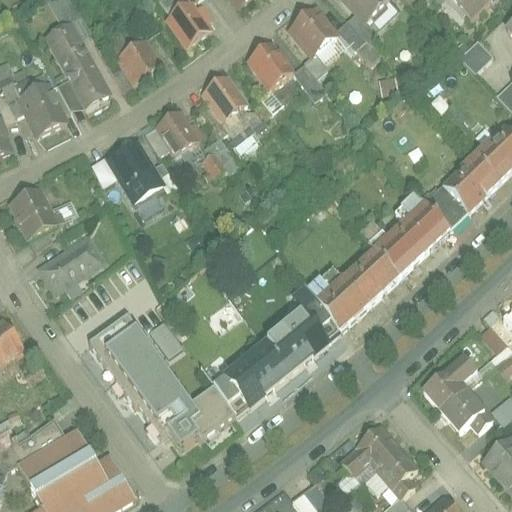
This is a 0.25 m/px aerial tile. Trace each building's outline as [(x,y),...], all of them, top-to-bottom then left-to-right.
[(187,56),(212,39),(185,0),(155,0),(172,23),(167,27),(187,56)] [(258,0),(226,0),(238,16),(258,0)] [(387,0),(336,0),(364,30),(392,5),(387,0)] [(442,0),(468,27),(497,0),(442,0)] [(318,14),(288,37),(308,64),(338,41),(318,14)] [(93,64),(74,28),(46,42),(66,78),(93,64)] [(132,92),(166,73),(149,44),(115,63),(132,92)] [(474,45),(456,62),(472,79),(490,61),(474,45)] [(274,50),(247,69),(268,99),(295,80),(274,50)] [(112,100),(93,64),(66,78),(85,115),(112,100)] [(229,85),(202,103),(221,131),(248,113),(229,85)] [(511,90),(507,86),(492,102),(509,118),(511,114),(511,90)] [(70,128),(53,89),(18,104),(36,143),(70,128)] [(0,114),(0,161),(15,157),(0,114)] [(183,119),(157,134),(173,162),(199,147),(183,119)] [(464,171),(491,199),(511,178),(511,140),(504,132),(464,171)] [(232,161),(253,147),(246,136),(225,149),(232,161)] [(140,148),(106,167),(132,212),(165,193),(140,148)] [(213,158),(201,162),(206,180),(219,177),(213,158)] [(424,211),(451,238),(491,199),(464,171),(424,211)] [(44,196),(11,211),(26,245),(59,231),(44,196)] [(368,261),(395,289),(451,238),(424,211),(368,261)] [(90,242),(37,274),(53,302),(106,270),(90,242)] [(312,310),(338,339),(395,289),(368,261),(312,310)] [(262,351),(287,381),(338,339),(312,310),(262,351)] [(511,337),(511,316),(501,327),(511,337)] [(26,359),(1,324),(0,325),(0,370),(3,375),(26,359)] [(127,324),(89,352),(173,463),(199,444),(203,448),(236,423),(211,392),(191,408),(127,324)] [(146,337),(165,363),(180,352),(161,326),(146,337)] [(485,333),(475,341),(494,361),(504,352),(485,333)] [(211,392),(236,423),(287,381),(262,351),(211,392)] [(465,363),(424,396),(466,447),(493,424),(465,389),(478,379),(465,363)] [(0,453),(14,447),(19,456),(58,436),(50,420),(22,434),(15,419),(0,426),(0,453)] [(424,475),(384,430),(341,469),(357,486),(373,472),(397,499),(424,475)] [(78,435),(17,471),(41,511),(127,511),(136,506),(108,459),(97,466),(78,435)] [(511,443),(510,442),(481,469),(511,501),(511,443)] [(333,511),(316,489),(292,508),(294,511),(333,511)]
